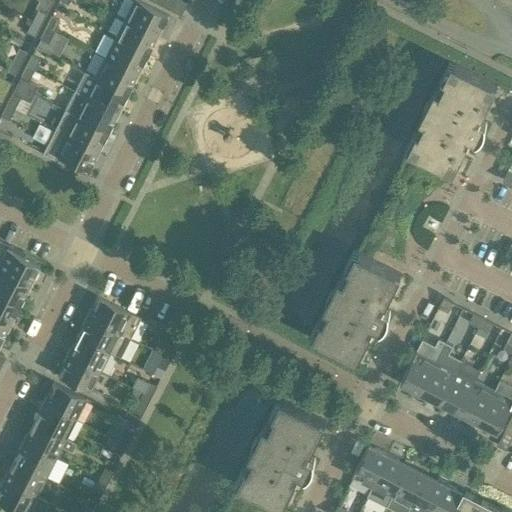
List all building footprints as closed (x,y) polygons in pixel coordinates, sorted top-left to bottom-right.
[(137,0),(133,0),(124,19),(156,35),(166,15),(137,0)] [(152,0),(152,1),(169,9),(173,0),(152,0)] [(38,9),(32,20),(40,24),(45,13),(38,9)] [(53,31),(59,20),(51,16),(45,27),(53,31)] [(146,54),(156,35),(124,19),(114,38),(146,54)] [(34,35),(40,24),(32,20),(26,31),(34,35)] [(47,42),(53,31),(45,27),(39,38),(47,42)] [(146,54),(114,38),(104,57),(136,73),(146,54)] [(18,48),(12,59),(20,63),(26,52),(18,48)] [(31,54),(26,66),(33,70),(39,58),(31,54)] [(104,57),(94,76),(126,93),(136,73),(104,57)] [(14,74),(20,63),(12,59),(7,70),(14,74)] [(411,150),(429,159),(454,172),(471,137),(478,141),(481,138),(483,135),(486,130),(486,123),(480,119),(498,85),(455,63),(411,150)] [(28,81),(33,70),(26,66),(16,85),(33,94),(37,85),(28,81)] [(126,93),(94,76),(83,71),(74,90),(117,112),(126,93)] [(33,94),(16,85),(6,104),(14,108),(20,97),(29,102),(33,94)] [(64,109),(107,131),(117,112),(74,90),(64,109)] [(8,119),(14,108),(6,104),(0,115),(8,119)] [(107,131),(64,109),(54,129),(65,134),(97,150),(107,131)] [(97,150),(65,134),(54,129),(42,153),(54,159),(56,155),(87,171),(97,150)] [(6,249),(0,261),(0,271),(28,286),(38,266),(6,249)] [(390,311),(384,308),(401,274),(359,252),(314,338),(357,360),(375,326),(381,329),(387,324),(389,319),(390,311)] [(0,295),(18,305),(28,286),(0,271),(0,295)] [(0,320),(8,324),(18,305),(0,295),(0,320)] [(139,317),(97,296),(87,316),(129,338),(139,317)] [(453,303),(443,298),(439,306),(449,311),(453,303)] [(473,313),(469,322),(479,327),(483,318),(473,313)] [(129,338),(87,316),(77,335),(109,352),(119,357),(129,338)] [(479,327),(488,331),(492,323),(483,318),(479,327)] [(0,340),(8,324),(0,320),(0,340)] [(489,332),(488,331),(479,327),(475,332),(486,338),(489,332)] [(67,354),(99,371),(109,352),(77,335),(67,354)] [(446,342),(439,338),(436,345),(423,338),(401,382),(421,392),(437,360),(446,342)] [(154,350),(162,354),(170,358),(175,347),(159,339),(154,350)] [(148,361),(164,369),(170,358),(162,354),(154,350),(152,352),(150,353),(148,357),(149,359),(148,361)] [(99,371),(67,354),(57,375),(89,391),(99,371)] [(476,379),(481,369),(462,359),(457,369),(440,402),(459,412),(476,379)] [(421,392),(440,402),(457,369),(437,360),(421,392)] [(142,393),(148,381),(137,376),(132,387),(142,393)] [(495,389),(476,379),(459,412),(478,422),(495,389)] [(511,384),(500,379),(495,389),(478,422),(498,432),(511,405),(511,384)] [(142,393),(150,397),(156,385),(148,381),(142,393)] [(85,398),(53,382),(43,402),(75,418),(85,398)] [(144,408),(150,397),(142,393),(136,404),(132,401),(127,410),(140,417),(144,408)] [(326,421),(284,399),(240,486),(282,508),(300,473),(306,476),(312,471),(315,466),(315,458),(309,455),(326,421)] [(75,418),(43,402),(33,421),(65,438),(75,418)] [(75,443),(65,438),(33,421),(23,440),(55,457),(61,446),(71,451),(75,443)] [(118,440),(126,444),(131,433),(123,429),(118,440)] [(55,457),(23,440),(13,460),(45,476),(55,457)] [(112,451),(120,455),(126,444),(118,440),(112,451)] [(369,444),(352,477),(372,487),(389,454),(369,444)] [(372,487),(392,497),(409,464),(389,454),(372,487)] [(45,476),(13,460),(4,479),(36,495),(45,476)] [(409,464),(392,497),(387,505),(399,511),(408,511),(411,507),(428,473),(409,464)] [(104,467),(98,479),(106,483),(112,471),(104,467)] [(428,473),(411,507),(408,511),(432,511),(447,483),(428,473)] [(0,485),(0,502),(18,511),(43,511),(48,502),(36,495),(4,479),(0,485)] [(98,479),(92,490),(100,494),(106,483),(98,479)] [(465,492),(447,483),(432,511),(456,511),(467,492),(465,491),(465,492)] [(456,511),(506,511),(467,492),(456,511)]
